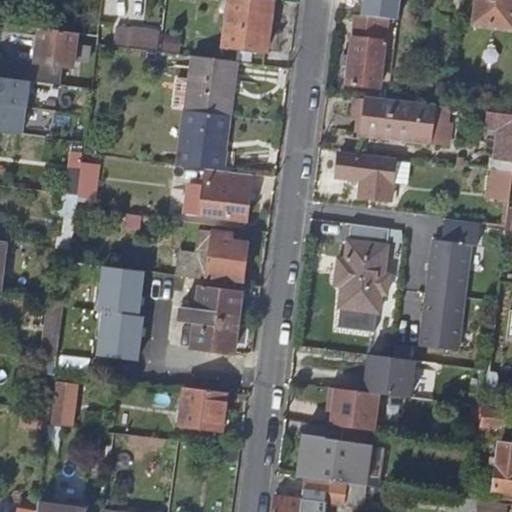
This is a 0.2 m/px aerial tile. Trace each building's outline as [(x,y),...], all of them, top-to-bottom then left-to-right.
[(268,0),(227,0),(222,42),(263,48),(268,0)] [(511,20),(511,0),(476,0),(474,18),(511,23),(511,20)] [(390,15),(359,11),(350,80),(382,84),(390,15)] [(159,48),(162,30),(120,22),(117,41),(159,48)] [(74,29),(38,25),(34,56),(70,61),(74,29)] [(171,106),(184,108),(224,113),(228,81),(234,81),(236,58),(191,52),(187,78),(175,77),(171,106)] [(28,78),(60,82),(61,69),(11,63),(10,76),(28,78)] [(25,105),(28,78),(10,76),(0,74),(0,129),(21,132),(24,105),(25,105)] [(405,84),(391,82),(389,95),(403,97),(405,84)] [(358,133),(364,134),(369,97),(356,95),(354,112),(360,113),(358,133)] [(369,97),(364,134),(452,145),(455,119),(448,118),(449,107),(369,97)] [(177,163),(206,166),(222,169),(224,150),(222,150),(223,136),(226,136),(229,114),(224,113),(184,108),(177,163)] [(502,166),(511,167),(511,110),(496,109),(494,125),(506,126),(502,166)] [(393,180),(408,182),(411,159),(339,150),(337,172),(362,176),(360,192),(391,196),(393,180)] [(102,156),(69,154),(67,197),(99,199),(102,156)] [(510,196),(511,184),(511,167),(502,166),(493,165),(491,187),(497,188),(496,194),(510,196)] [(252,172),(231,170),(222,169),(206,166),(200,214),(245,221),(252,172)] [(139,212),(127,210),(125,223),(138,225),(139,212)] [(434,236),(420,343),(459,348),(473,240),(479,241),(482,219),(447,214),(444,237),(434,236)] [(204,273),(240,279),(245,240),(229,238),(229,232),(210,229),(204,273)] [(341,283),(339,300),(338,312),(337,320),(372,324),(377,285),(383,286),(385,269),(380,268),(383,241),(347,236),(344,262),(336,267),(335,276),(341,283)] [(511,278),(499,277),(498,288),(497,298),(509,299),(511,278)] [(173,284),(112,282),(110,314),(124,315),(122,366),(169,368),(173,284)] [(195,319),(230,324),(231,318),(234,291),(199,287),(195,319)] [(57,355),(63,302),(64,299),(51,298),(44,353),(57,355)] [(497,298),(492,332),(510,334),(511,318),(511,313),(507,312),(509,299),(497,298)] [(230,324),(195,319),(193,347),(227,351),(230,324)] [(490,349),(487,368),(501,369),(503,350),(490,349)] [(409,395),(414,358),(368,351),(363,388),(379,390),(409,395)] [(39,363),(52,365),(54,357),(41,355),(39,363)] [(64,380),(66,371),(58,370),(57,379),(64,380)] [(223,388),(184,383),(179,422),(218,427),(223,388)] [(379,390),(363,388),(329,384),(327,400),(332,401),(330,423),(374,428),(379,390)] [(77,392),(57,389),(52,417),(73,419),(77,392)] [(49,428),(52,404),(25,401),(22,425),(49,428)] [(298,474),(303,475),(367,483),(372,442),(324,436),(325,434),(303,432),(298,474)] [(511,443),(501,442),(495,486),(511,488),(511,443)] [(274,494),(271,511),(322,511),(324,501),(341,503),(365,506),(366,501),(384,503),(385,490),(367,488),(367,483),(303,475),(300,498),(274,494)] [(478,510),(480,497),(471,496),(449,493),(447,506),(478,510)] [(36,511),(83,511),(85,499),(68,497),(67,505),(38,501),(36,511)]
